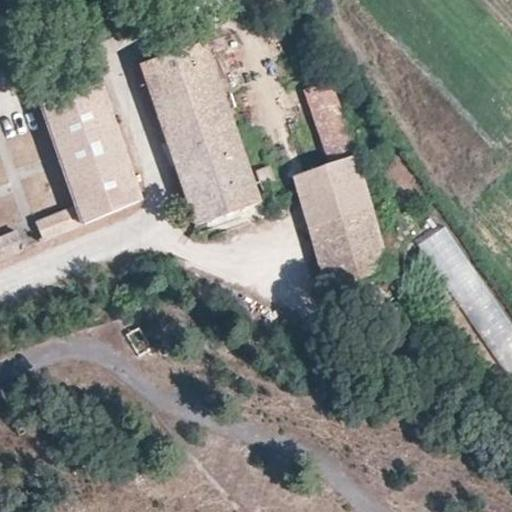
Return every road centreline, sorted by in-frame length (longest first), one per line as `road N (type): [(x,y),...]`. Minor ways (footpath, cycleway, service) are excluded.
road 1 (unclassified): [(259,0),(117,45),(171,213),(0,280)]
road 2 (unclassified): [(0,373),(65,350),(97,351),(167,397),(330,468),(378,511)]
road 3 (track): [(320,0),(359,72),(511,295)]
